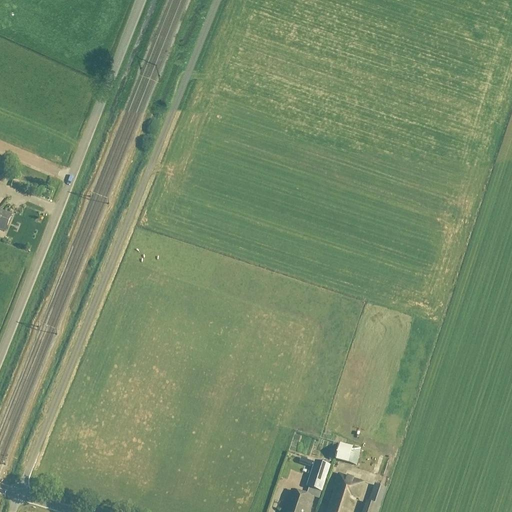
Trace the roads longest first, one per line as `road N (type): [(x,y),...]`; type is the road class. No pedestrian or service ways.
road 1 (unclassified): [(18,496),(216,0)]
road 2 (unclassified): [(0,353),(140,0)]
